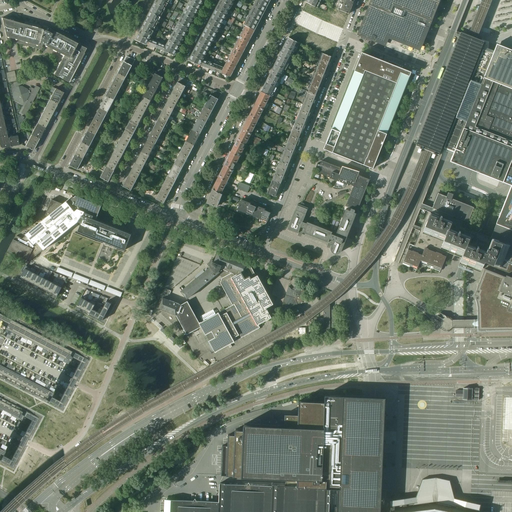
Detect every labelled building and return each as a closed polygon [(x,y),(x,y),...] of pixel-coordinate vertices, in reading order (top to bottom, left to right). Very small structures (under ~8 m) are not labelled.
[(201,5),(191,0),(190,0),(188,4),(198,10),(201,5)] [(231,6),(220,0),(218,5),(229,10),(231,6)] [(269,3),(263,0),(256,0),(253,6),(264,12),(269,3)] [(349,14),(354,2),(349,0),(339,0),(338,3),(340,4),(338,10),(349,14)] [(370,0),(357,35),(376,42),(377,40),(384,42),(387,35),(418,47),(426,27),(429,28),(440,0),(370,0)] [(165,8),(155,2),(150,11),(161,17),(165,8)] [(198,10),(188,4),(186,8),(196,14),(198,10)] [(229,10),(218,5),(215,9),(226,15),(229,10)] [(264,12),(253,6),(248,15),(259,21),(264,12)] [(196,14),(186,8),(183,13),(194,19),(196,14)] [(226,15),(215,9),(213,14),(224,19),(226,15)] [(161,17),(150,11),(145,20),(156,26),(161,17)] [(194,19),(183,13),(181,18),(191,23),(194,19)] [(224,19),(213,14),(211,18),(222,24),(224,19)] [(259,21),(248,15),(244,24),(246,26),(254,30),(259,21)] [(75,69),(76,66),(77,66),(77,65),(80,60),(80,59),(81,56),(82,56),(84,53),(83,53),(84,51),(82,49),(84,47),(76,43),(75,43),(75,42),(74,42),(69,39),(68,39),(65,38),(65,37),(59,34),(58,34),(55,33),(56,32),(49,29),(47,28),(43,27),(43,29),(40,28),(40,26),(25,22),(24,24),(19,22),(19,23),(18,22),(18,23),(14,22),(15,21),(14,21),(8,20),(7,19),(7,20),(4,19),(4,18),(3,18),(2,18),(4,26),(5,27),(4,30),(7,40),(41,50),(43,44),(45,45),(44,45),(47,47),(48,47),(51,48),(51,49),(57,52),(58,52),(61,53),(60,54),(61,54),(63,55),(63,56),(62,58),(62,59),(61,61),(60,61),(60,62),(57,67),(57,68),(56,71),(55,71),(55,72),(53,74),(58,77),(59,74),(63,76),(61,79),(68,82),(70,79),(70,78),(71,75),(72,76),(72,75),(75,70),(75,69)] [(191,23),(181,18),(178,22),(189,28),(191,23)] [(222,24),(211,18),(208,23),(219,29),(222,24)] [(156,26),(145,20),(141,29),(151,35),(156,26)] [(189,28),(178,22),(176,27),(186,32),(189,28)] [(219,29),(208,23),(206,27),(217,33),(219,29)] [(254,30),(246,26),(240,37),(248,42),(254,30)] [(186,32),(176,27),(174,31),(184,37),(186,32)] [(217,33),(206,27),(204,32),(214,38),(217,33)] [(151,35),(141,29),(135,40),(146,44),(149,39),(151,35)] [(184,37),(174,31),(171,36),(182,41),(184,37)] [(214,38),(204,32),(201,36),(212,42),(214,38)] [(478,42),(455,33),(434,87),(411,146),(434,155),(452,117),(459,97),(467,80),(478,42)] [(156,47),(158,42),(160,38),(157,36),(153,40),(152,41),(149,39),(146,44),(156,47)] [(182,41),(171,36),(169,40),(179,46),(182,41)] [(212,42),(201,36),(199,41),(210,46),(212,42)] [(248,42),(240,37),(234,49),(242,53),(248,42)] [(299,43),(288,38),(286,42),(297,48),(299,43)] [(179,46),(169,40),(166,46),(177,51),(179,46)] [(210,46),(199,41),(197,45),(207,51),(210,46)] [(164,51),(166,46),(163,44),(159,42),(158,42),(156,47),(164,51)] [(297,48),(286,42),(284,47),(295,52),(297,48)] [(511,49),(510,49),(499,45),(497,44),(493,53),(485,49),(483,49),(450,131),(444,148),(453,152),(450,161),(465,167),(505,183),(508,184),(511,185),(496,223),(496,224),(491,238),(488,236),(482,234),(476,232),(469,229),(465,228),(431,212),(428,211),(413,247),(409,246),(402,264),(404,264),(404,265),(415,269),(417,269),(419,263),(425,265),(425,264),(428,265),(427,266),(438,271),(439,270),(440,270),(448,250),(455,253),(456,252),(460,253),(463,254),(460,261),(464,262),(471,265),(476,267),(484,270),(474,294),(478,296),(478,298),(476,298),(477,301),(477,304),(478,306),(478,309),(478,312),(478,315),(478,317),(478,318),(480,318),(480,321),(480,328),(511,327),(511,49)] [(207,51),(197,45),(194,50),(205,56),(207,51)] [(177,51),(166,46),(164,51),(162,54),(163,54),(164,53),(167,54),(167,52),(175,55),(177,51)] [(295,52),(284,47),(281,51),(293,56),(295,52)] [(234,49),(228,60),(236,65),(242,53),(234,49)] [(205,56),(194,50),(192,55),(203,60),(205,56)] [(293,56),(281,51),(279,56),(290,61),(293,56)] [(332,128),(323,149),(333,152),(335,153),(373,168),(373,167),(374,165),(377,159),(378,156),(381,148),(384,142),(385,139),(387,134),(389,127),(403,93),(405,87),(406,85),(408,80),(410,76),(411,72),(396,66),(397,64),(389,60),(388,62),(365,53),(362,52),(354,71),(343,98),(332,128)] [(332,57),(322,53),(317,66),(327,70),(332,57)] [(203,60),(192,55),(189,60),(200,65),(203,60)] [(135,60),(126,56),(124,61),(132,66),(135,60)] [(290,61),(279,56),(277,60),(288,65),(290,61)] [(205,61),(203,60),(200,65),(210,69),(213,63),(211,63),(210,62),(206,60),(205,61)] [(236,65),(228,60),(225,65),(224,68),(224,67),(221,73),(230,76),(236,65)] [(288,65),(277,60),(275,65),(286,70),(288,65)] [(126,77),(132,66),(124,61),(118,73),(126,77)] [(286,70),(275,65),(272,69),(284,75),(286,70)] [(16,81),(13,66),(5,68),(8,83),(16,81)] [(327,70),(317,66),(312,79),(322,83),(327,70)] [(166,72),(157,68),(155,73),(163,78),(166,72)] [(284,75),(272,69),(270,73),(281,79),(284,75)] [(126,77),(118,73),(112,84),(120,89),(126,77)] [(163,78),(155,73),(149,85),(157,89),(163,78)] [(281,79),(270,73),(268,78),(279,84),(281,79)] [(188,80),(180,77),(177,82),(186,87),(189,81),(188,80)] [(279,84),(268,78),(266,83),(277,88),(279,84)] [(322,83),(312,79),(307,91),(317,95),(322,83)] [(177,82),(174,88),(171,94),(180,98),(186,87),(177,82)] [(277,88),(266,83),(263,87),(275,92),(277,88)] [(120,89),(112,84),(106,96),(114,100),(120,89)] [(149,85),(146,91),(143,96),(151,101),(157,89),(149,85)] [(25,115),(39,88),(35,86),(33,90),(31,89),(32,88),(30,87),(29,89),(27,89),(21,86),(15,88),(12,94),(14,100),(20,103),(26,101),(27,99),(28,100),(20,115),(24,117),(25,115)] [(275,92),(263,87),(261,92),(270,96),(272,97),(275,92)] [(55,88),(52,94),(49,100),(57,104),(63,92),(55,88)] [(221,93),(213,90),(210,95),(218,99),(221,93)] [(317,95),(307,91),(303,101),(302,104),(303,104),(312,108),(317,95)] [(261,92),(258,97),(255,104),(264,108),(270,96),(261,92)] [(171,94),(168,99),(165,105),(173,110),(180,98),(171,94)] [(210,95),(207,100),(204,106),(212,111),(218,99),(210,95)] [(114,100),(106,96),(100,107),(108,112),(114,100)] [(151,101),(143,96),(137,108),(145,112),(151,101)] [(49,100),(46,105),(43,111),(51,116),(57,104),(49,100)] [(264,108),(255,104),(249,116),(258,120),(264,108)] [(312,108),(303,104),(298,117),(307,120),(312,108)] [(165,105),(162,111),(159,117),(167,121),(173,110),(165,105)] [(212,111),(204,106),(198,118),(206,122),(212,111)] [(108,112),(100,107),(94,119),(102,123),(108,112)] [(145,112),(137,108),(131,119),(139,124),(145,112)] [(51,116),(43,111),(37,123),(45,127),(51,116)] [(258,120),(249,116),(243,128),(252,133),(258,120)] [(167,121),(159,117),(153,128),(161,133),(167,121)] [(307,120),(298,117),(293,130),(302,133),(307,120)] [(206,122),(198,118),(192,129),(200,134),(206,122)] [(102,123),(94,119),(88,130),(96,135),(102,123)] [(139,124),(131,119),(125,131),(133,135),(139,124)] [(37,123),(34,128),(31,134),(39,138),(45,127),(37,123)] [(161,133),(153,128),(147,140),(155,144),(161,133)] [(252,133),(243,128),(237,140),(246,145),(252,133)] [(200,134),(192,129),(186,141),(194,145),(200,134)] [(96,135),(88,130),(82,142),(90,146),(96,135)] [(302,133),(293,130),(288,142),(297,146),(302,133)] [(133,135),(125,131),(119,142),(127,146),(133,135)] [(36,144),(38,141),(39,138),(31,134),(27,141),(25,140),(23,143),(26,144),(25,146),(33,150),(36,144)] [(14,146),(13,136),(10,137),(9,137),(7,138),(0,139),(0,146),(1,148),(14,146)] [(155,144),(147,140),(141,151),(149,155),(155,144)] [(246,145),(237,140),(231,152),(240,157),(246,145)] [(194,145),(186,141),(180,152),(188,157),(194,145)] [(90,146),(82,142),(76,154),(84,158),(90,146)] [(127,146),(119,142),(113,154),(121,158),(127,146)] [(297,146),(288,142),(283,154),(292,158),(297,146)] [(149,155),(141,151),(135,163),(143,167),(149,155)] [(188,157),(180,152),(174,164),(182,168),(188,157)] [(240,157),(231,152),(224,165),(233,169),(240,157)] [(81,164),(84,158),(76,154),(69,165),(78,169),(79,168),(81,169),(83,165),(81,164)] [(113,154),(110,160),(107,165),(115,170),(121,158),(113,154)] [(283,154),(278,167),(287,171),(292,158),(283,154)] [(357,210),(370,180),(358,175),(358,174),(358,175),(354,174),(354,173),(353,173),(353,174),(352,174),(352,173),(321,160),(316,172),(337,181),(334,188),(333,188),(332,188),(333,188),(335,189),(336,189),(337,189),(339,189),(338,189),(339,187),(341,188),(341,189),(345,188),(347,187),(348,186),(349,185),(350,184),(353,186),(345,206),(351,208),(350,210),(346,209),(345,211),(355,215),(356,213),(357,210)] [(143,167),(135,163),(129,174),(137,178),(143,167)] [(182,168),(174,164),(168,175),(176,180),(182,168)] [(107,165),(104,171),(101,177),(107,181),(108,181),(115,170),(107,165)] [(233,169),(224,165),(218,177),(227,182),(233,169)] [(287,171),(278,167),(273,178),(273,180),(282,184),(287,171)] [(137,178),(129,174),(123,186),(127,188),(131,190),(137,178)] [(176,180),(168,175),(162,187),(170,191),(176,180)] [(227,182),(218,177),(212,190),(213,190),(221,194),(221,193),(227,182)] [(277,197),(282,184),(273,180),(269,190),(267,193),(269,193),(277,197)] [(170,191),(162,187),(156,199),(164,203),(170,191)] [(221,194),(213,190),(207,203),(217,206),(222,194),(221,193),(221,194)] [(465,228),(474,207),(452,198),(453,194),(448,192),(446,196),(445,196),(438,193),(431,212),(465,228)] [(407,204),(411,197),(405,194),(401,201),(407,204)] [(14,239),(8,250),(26,260),(27,260),(27,259),(30,261),(37,255),(38,254),(44,249),(74,225),(76,223),(80,224),(78,231),(97,239),(101,240),(102,240),(102,241),(125,250),(132,234),(108,224),(101,222),(103,216),(98,214),(101,206),(76,195),(75,197),(73,196),(69,199),(66,201),(63,204),(52,199),(45,215),(48,216),(26,234),(26,235),(26,234),(27,235),(22,239),(21,238),(17,236),(16,236),(14,240),(14,239)] [(241,200),(238,209),(243,211),(247,212),(247,213),(253,215),(256,206),(241,200)] [(342,250),(355,215),(345,211),(336,235),(332,233),(332,232),(307,222),(306,223),(302,222),(308,208),(298,204),(288,229),(298,233),(299,231),(332,244),(331,246),(331,247),(331,248),(331,249),(331,250),(331,251),(332,251),(332,252),(333,252),(333,253),(334,253),(335,253),(336,254),(337,254),(338,254),(338,253),(339,253),(340,253),(340,252),(341,252),(341,251),(342,250)] [(271,211),(257,206),(256,206),(253,215),(258,217),(259,217),(263,218),(262,219),(267,221),(271,211)] [(163,298),(159,308),(174,314),(176,315),(187,334),(186,335),(189,341),(188,342),(188,343),(193,352),(194,351),(195,352),(198,357),(200,356),(211,350),(212,352),(215,351),(215,352),(260,328),(258,324),(263,321),(271,317),(269,312),(266,308),(273,304),(271,301),(261,281),(258,276),(258,275),(257,275),(256,276),(251,266),(248,265),(248,264),(233,258),(230,257),(218,252),(215,259),(215,260),(214,262),(212,261),(212,262),(212,261),(210,261),(209,262),(208,263),(209,265),(210,265),(209,265),(210,265),(210,266),(205,271),(204,272),(193,281),(185,287),(184,289),(183,289),(181,291),(187,299),(188,298),(202,286),(213,278),(215,276),(218,273),(219,272),(223,277),(222,278),(220,283),(222,287),(232,305),(227,308),(220,312),(199,323),(199,322),(188,302),(187,301),(180,305),(168,300),(163,298)] [(23,267),(20,271),(23,273),(26,266),(28,261),(26,260),(25,263),(23,267)] [(23,273),(20,277),(25,279),(31,269),(26,266),(23,273)] [(31,269),(25,279),(30,282),(34,273),(36,270),(32,267),(31,269)] [(73,273),(58,267),(56,272),(71,278),(73,273)] [(34,273),(30,282),(34,284),(39,276),(34,273)] [(89,279),(74,273),(72,278),(87,284),(89,279)] [(39,276),(34,284),(39,287),(43,278),(39,276)] [(43,278),(39,287),(43,289),(48,280),(43,278)] [(52,283),(48,291),(52,294),(58,283),(59,281),(57,279),(55,278),(53,280),(52,282),(52,283)] [(48,280),(43,289),(48,291),(52,283),(52,282),(48,280)] [(105,286),(90,280),(88,285),(103,291),(105,286)] [(58,283),(52,294),(57,296),(63,285),(58,283)] [(122,292),(107,286),(105,291),(120,297),(122,292)] [(285,314),(286,313),(298,305),(297,304),(299,304),(305,300),(304,295),(304,294),(303,289),(298,287),(294,291),(292,290),(291,290),(288,287),(285,295),(280,310),(285,314)] [(81,298),(76,306),(81,309),(85,300),(81,298)] [(85,300),(81,309),(85,311),(90,303),(85,300)] [(106,301),(102,310),(107,312),(111,304),(106,301)] [(90,303),(85,311),(90,313),(90,314),(92,309),(95,305),(90,303)] [(318,318),(317,318),(317,334),(319,334),(336,334),(336,310),(330,310),(330,304),(323,304),(323,318),(319,318),(318,318)] [(90,313),(89,314),(98,318),(100,314),(100,313),(92,309),(90,314),(90,313)] [(100,314),(98,318),(102,321),(107,312),(102,310),(100,313),(100,314)] [(3,315),(0,320),(8,324),(11,319),(3,315)] [(8,324),(6,328),(12,331),(16,322),(11,320),(11,319),(8,324)] [(16,322),(12,331),(17,334),(21,325),(16,322)] [(21,325),(17,334),(22,336),(27,328),(21,325)] [(27,328),(22,336),(27,339),(32,331),(27,328)] [(162,328),(160,330),(180,348),(182,345),(162,328)] [(32,331),(27,339),(33,342),(37,333),(32,331)] [(37,333),(33,342),(38,345),(43,336),(37,333)] [(43,336),(38,345),(43,348),(48,339),(43,336)] [(48,339),(43,348),(49,350),(53,342),(48,339)] [(53,342),(49,350),(54,353),(59,345),(53,342)] [(59,345),(54,353),(59,356),(64,347),(59,345)] [(64,347),(59,356),(65,359),(69,350),(64,347)] [(69,350),(65,359),(70,362),(72,357),(75,353),(74,352),(74,353),(69,350)] [(75,353),(72,357),(80,361),(80,362),(83,357),(75,353)] [(80,361),(78,365),(83,368),(87,359),(83,357),(80,362),(80,361)] [(78,365),(74,373),(79,376),(83,368),(78,365)] [(6,368),(1,377),(6,379),(10,370),(6,368)] [(10,370),(6,379),(11,382),(15,373),(10,370)] [(15,373),(11,382),(15,384),(20,375),(15,373)] [(74,373),(70,381),(74,384),(79,376),(74,373)] [(20,375),(15,384),(20,387),(25,378),(20,375)] [(25,378),(20,387),(25,389),(30,380),(25,378)] [(30,380),(25,389),(30,392),(34,383),(30,380)] [(70,381),(65,389),(70,392),(74,384),(70,381)] [(34,383),(30,392),(35,394),(39,385),(34,383)] [(39,385),(35,394),(39,397),(44,388),(39,385)] [(44,388),(39,397),(44,399),(49,391),(44,388)] [(463,391),(456,391),(455,396),(463,397),(463,400),(478,400),(479,389),(463,388),(463,391)] [(65,389),(61,397),(66,400),(70,392),(65,389)] [(49,391),(44,399),(49,402),(51,397),(52,397),(54,393),(53,393),(49,391)] [(223,446),(221,476),(286,478),(285,486),(330,488),(329,511),(358,511),(380,511),(381,500),(385,397),(362,396),(352,396),(345,395),(332,395),(325,394),(325,402),(299,401),(299,402),(299,415),(285,414),(285,426),(244,424),(244,430),(236,429),(236,435),(229,435),(228,446),(223,446)] [(51,397),(49,402),(57,406),(59,401),(52,397),(51,397)] [(59,401),(57,406),(62,408),(66,400),(61,397),(59,401)] [(7,401),(3,410),(7,412),(12,404),(7,401)] [(12,404),(7,412),(12,415),(17,406),(12,404)] [(17,406),(12,415),(17,417),(22,409),(17,406)] [(22,409),(17,417),(22,420),(24,416),(26,411),(22,409)] [(26,411),(24,416),(32,420),(34,416),(26,411)] [(32,420),(30,424),(35,426),(39,418),(34,416),(32,420)] [(30,424),(26,432),(30,434),(35,426),(30,424)] [(400,448),(400,442),(395,442),(396,446),(393,446),(393,445),(390,445),(391,449),(395,449),(395,453),(401,453),(400,448)] [(15,452),(13,456),(18,459),(22,451),(17,448),(15,452)] [(3,456),(1,460),(9,465),(11,460),(3,456)] [(11,460),(9,465),(13,467),(18,459),(13,456),(11,460)] [(169,478),(172,483),(184,475),(180,470),(169,478)] [(358,511),(329,511),(330,488),(285,486),(244,484),(244,485),(238,485),(238,484),(226,484),(219,483),(219,501),(217,501),(172,500),(166,499),(165,511),(478,511),(478,510),(478,509),(480,510),(481,503),(454,498),(450,480),(448,480),(436,480),(423,479),(422,479),(416,496),(389,500),(390,506),(392,506),(391,507),(390,510),(389,511),(358,511)] [(103,505),(116,496),(113,492),(101,501),(103,505)]
